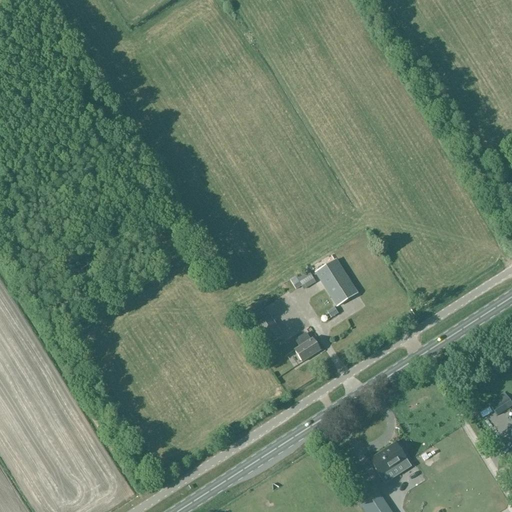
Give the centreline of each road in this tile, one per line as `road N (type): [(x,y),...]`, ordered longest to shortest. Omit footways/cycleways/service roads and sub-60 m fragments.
road 1 (unclassified): [(134,511),(511,269)]
road 2 (primary): [(176,511),(511,298)]
road 3 (unknown): [(367,0),(511,231)]
road 4 (unknown): [(420,357),(511,502)]
